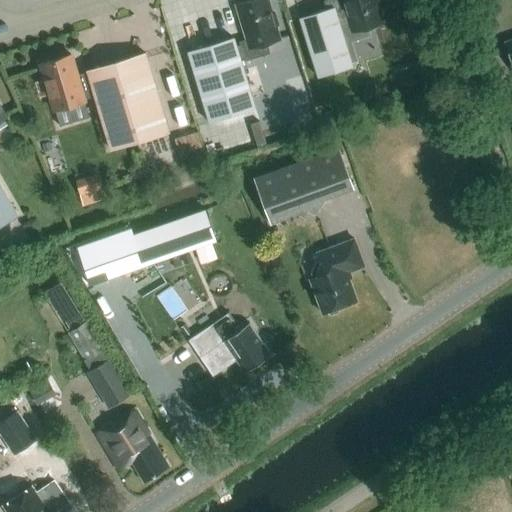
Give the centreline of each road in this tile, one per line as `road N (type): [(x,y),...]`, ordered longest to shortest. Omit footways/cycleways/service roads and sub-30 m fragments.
road 1 (secondary): [(142,511),(511,262)]
road 2 (unclassified): [(511,212),(443,0)]
road 3 (unclassified): [(340,511),(511,395)]
